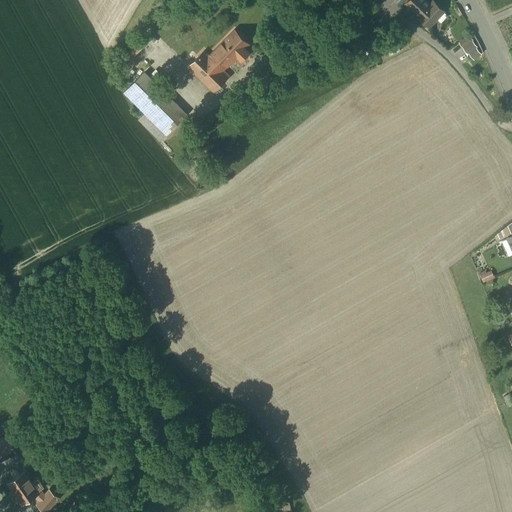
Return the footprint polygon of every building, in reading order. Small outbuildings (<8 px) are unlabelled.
[(409,0),(406,4),(412,9),(420,16),(430,5),(424,0),(409,0)] [(433,1),(430,5),(420,16),(430,25),(430,26),(431,25),(433,25),(436,21),(437,18),(443,11),(444,12),(444,11),(433,1)] [(229,29),(223,36),(226,39),(233,32),(229,29)] [(226,39),(219,47),(225,53),(215,63),(223,70),(249,44),(235,30),(233,32),(226,39)] [(397,41),(393,32),(373,41),(378,51),(397,41)] [(128,61),(145,43),(136,35),(119,53),(128,61)] [(472,40),(469,35),(459,43),(463,48),(472,40)] [(473,41),(464,49),(468,55),(469,54),(476,48),(477,47),(473,41)] [(209,56),(202,49),(187,65),(214,92),(230,76),(223,70),(215,63),(225,53),(219,47),(209,56)] [(476,48),(469,54),(475,60),(481,55),(476,48)] [(187,114),(144,72),(126,90),(147,111),(139,120),(161,141),(187,114)] [(491,271),(480,275),(483,282),(494,277),(491,271)] [(17,455),(7,436),(0,439),(0,460),(1,462),(17,455)] [(24,472),(8,483),(13,490),(11,491),(12,492),(13,491),(16,496),(15,497),(16,498),(18,497),(22,503),(38,492),(24,472)] [(49,490),(37,504),(46,511),(58,498),(49,490)] [(292,511),(289,500),(279,503),(280,511),(292,511)]
